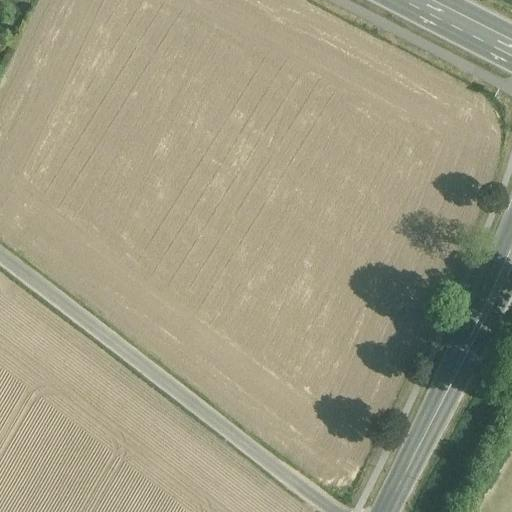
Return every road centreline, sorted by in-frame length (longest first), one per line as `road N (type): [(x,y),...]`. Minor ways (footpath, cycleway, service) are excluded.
road 1 (residential): [(354,511),(0,250)]
road 2 (tertiary): [(385,511),(511,257)]
